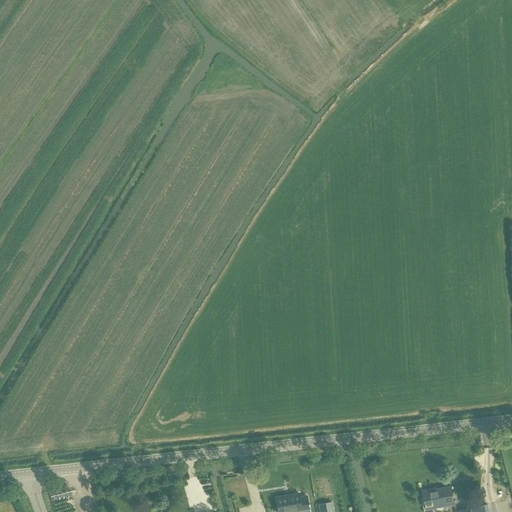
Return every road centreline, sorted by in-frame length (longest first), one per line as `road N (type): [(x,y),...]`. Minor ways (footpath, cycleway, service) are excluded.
road 1 (tertiary): [(26,471),(511,419)]
road 2 (track): [(454,0),(344,101)]
